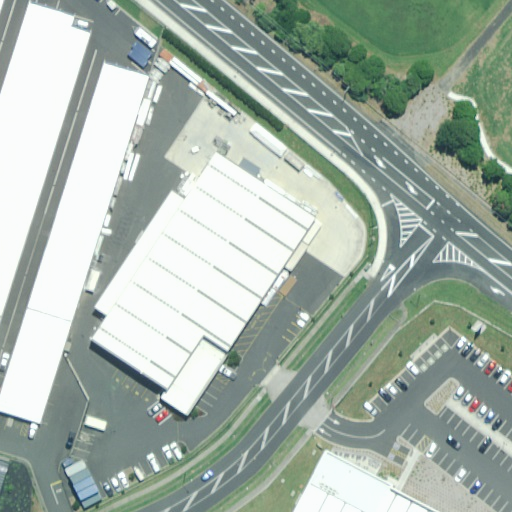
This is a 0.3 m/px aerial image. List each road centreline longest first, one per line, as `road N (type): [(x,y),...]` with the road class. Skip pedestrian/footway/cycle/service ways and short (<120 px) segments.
road 1 (residential): [(449,219),(239,464),(165,511)]
road 2 (tertiary): [(185,0),(449,219)]
